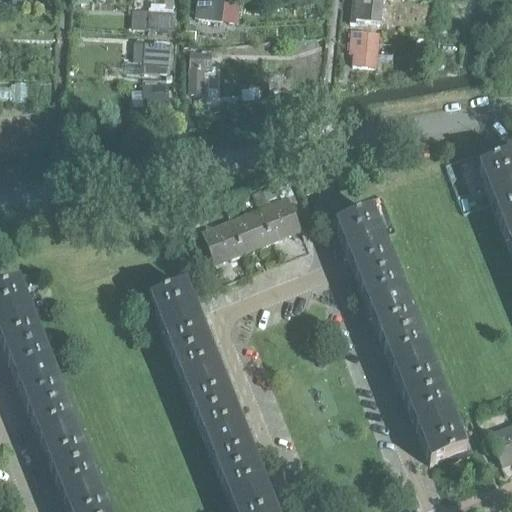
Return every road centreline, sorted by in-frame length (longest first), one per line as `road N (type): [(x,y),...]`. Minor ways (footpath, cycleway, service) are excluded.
road 1 (residential): [(299,511),(223,318),(330,276),(430,511)]
road 2 (residential): [(511,114),(0,198)]
